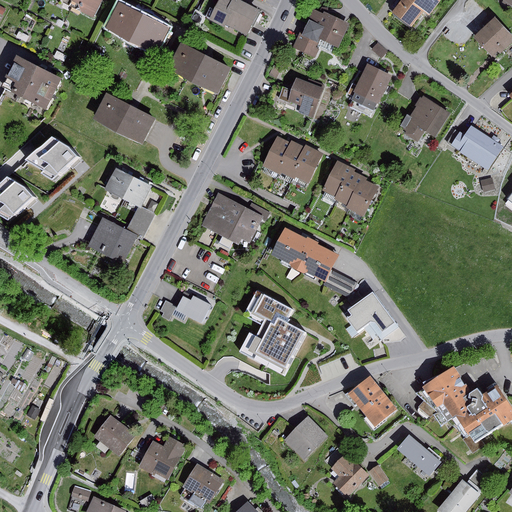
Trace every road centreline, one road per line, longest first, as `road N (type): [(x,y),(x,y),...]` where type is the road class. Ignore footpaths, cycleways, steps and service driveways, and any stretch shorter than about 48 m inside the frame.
road 1 (residential): [(511,335),(383,366),(266,408),(232,399),(124,321)]
road 2 (residential): [(124,321),(288,0)]
road 3 (residential): [(30,511),(76,402),(124,321)]
road 4 (residential): [(511,131),(346,0)]
road 5 (residential): [(0,236),(124,321)]
